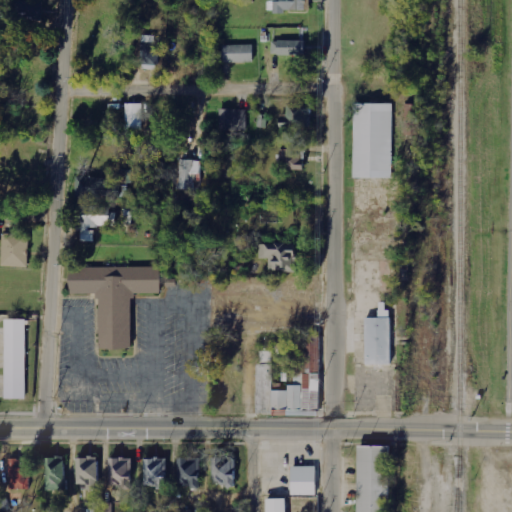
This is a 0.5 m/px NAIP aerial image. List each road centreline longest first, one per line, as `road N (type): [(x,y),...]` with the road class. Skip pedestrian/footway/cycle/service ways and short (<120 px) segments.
road 1 (primary): [(0,429),(511,433)]
road 2 (residential): [(330,431),(333,0)]
road 3 (residential): [(43,429),(69,0)]
road 4 (residential): [(333,85),(68,83)]
